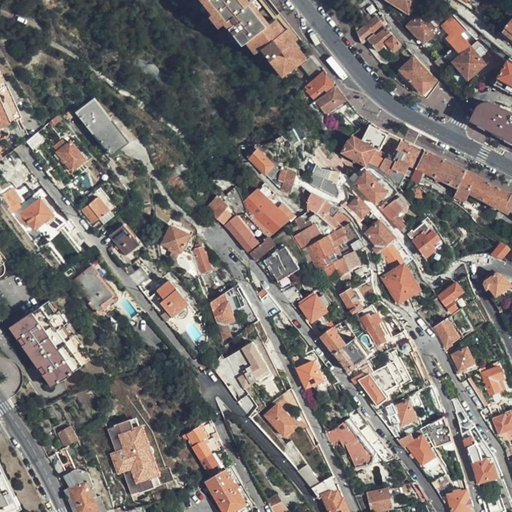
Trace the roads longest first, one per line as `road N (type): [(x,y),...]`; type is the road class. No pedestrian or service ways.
road 1 (residential): [(442,511),(222,238),(355,511)]
road 2 (residential): [(322,511),(219,390),(208,396),(266,511)]
road 3 (residential): [(511,479),(460,386),(449,370),(439,371),(480,511)]
road 4 (tertiary): [(299,0),(378,95),(452,138)]
road 5 (tertiary): [(0,402),(64,511)]
road 6 (residential): [(511,270),(495,262),(477,274),(511,348)]
